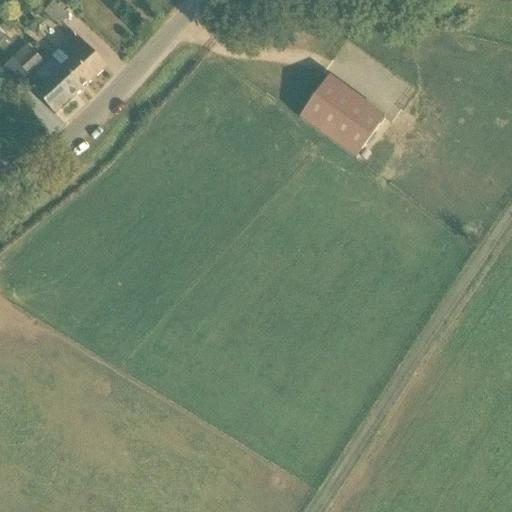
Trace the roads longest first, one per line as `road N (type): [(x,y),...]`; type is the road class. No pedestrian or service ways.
road 1 (unclassified): [(311,511),(473,253),(511,206)]
road 2 (tertiary): [(0,194),(207,0)]
